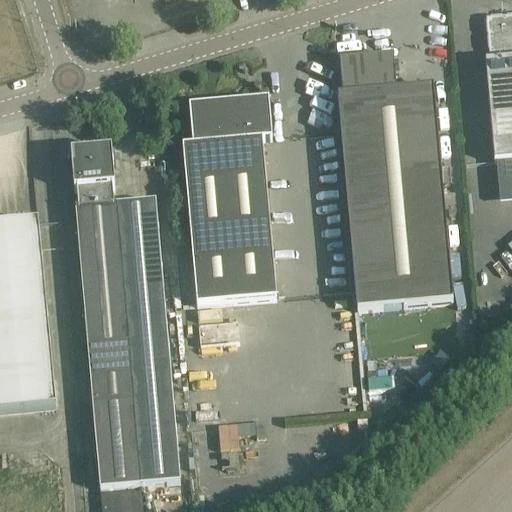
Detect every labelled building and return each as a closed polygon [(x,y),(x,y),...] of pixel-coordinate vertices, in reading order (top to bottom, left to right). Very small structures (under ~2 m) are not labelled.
[(511,164),(511,19),(486,22),(490,65),(486,66),(495,166),(511,164)] [(343,100),(339,101),(358,316),(454,307),(434,92),(397,95),(394,61),(340,65),(343,100)] [(183,152),(197,311),(277,304),(263,145),(273,144),(269,104),(190,111),(193,151),(183,152)] [(79,212),(114,209),(113,191),(115,191),(112,154),(72,158),(75,195),(77,194),(79,212)] [(318,180),(319,197),(339,196),(338,179),(318,180)] [(157,206),(114,209),(79,212),(76,213),(101,495),(181,488),(157,206)] [(0,418),(57,413),(39,227),(0,231),(0,418)] [(203,332),(206,351),(240,347),(238,328),(203,332)] [(440,375),(450,366),(441,357),(431,367),(440,375)] [(371,386),(398,386),(397,365),(371,366),(371,386)] [(198,408),(200,417),(220,412),(217,403),(198,408)] [(224,449),(246,447),(244,421),(222,423),(224,449)] [(261,436),(260,421),(246,421),(246,437),(261,436)] [(120,498),(101,499),(101,511),(142,511),(141,497),(141,496),(120,498)]
